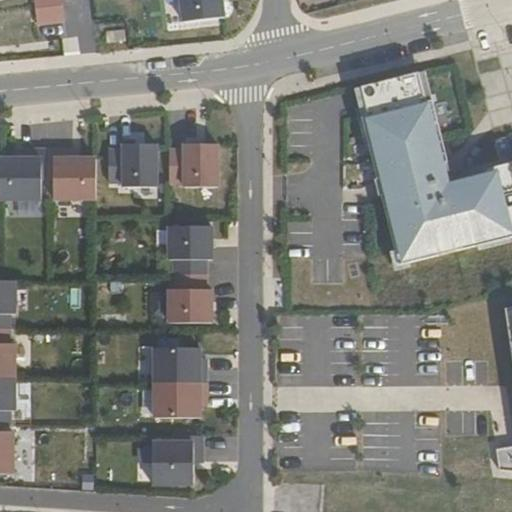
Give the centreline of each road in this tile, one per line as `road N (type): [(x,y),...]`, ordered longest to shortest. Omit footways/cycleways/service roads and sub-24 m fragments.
road 1 (residential): [(255,64),(255,511)]
road 2 (tertiary): [(0,92),(255,64)]
road 3 (residential): [(235,511),(0,496)]
road 4 (tertiary): [(293,57),(511,4)]
